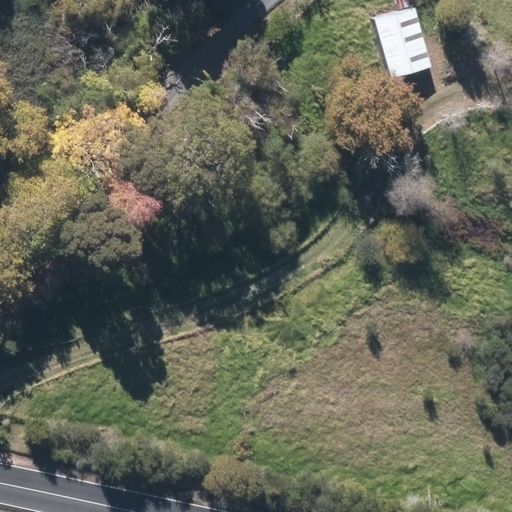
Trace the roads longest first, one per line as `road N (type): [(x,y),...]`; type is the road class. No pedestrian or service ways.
road 1 (unknown): [(0,322),(285,0)]
road 2 (unclassified): [(144,511),(0,480)]
